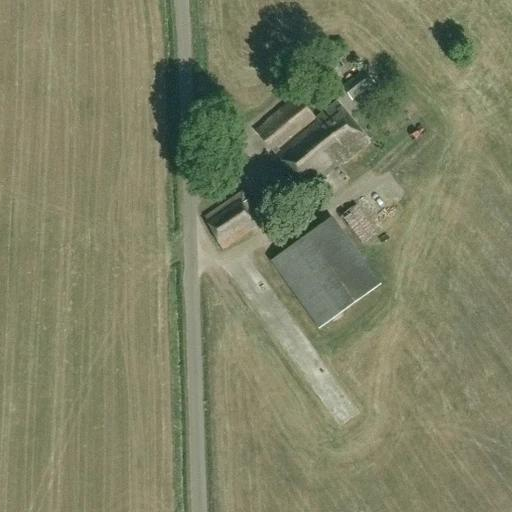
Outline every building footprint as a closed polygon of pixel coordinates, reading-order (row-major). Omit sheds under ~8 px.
[(352,101),(375,82),(363,69),(342,86),(352,101)] [(316,117),(299,95),(256,129),(305,191),(342,162),(343,162),(369,142),(337,101),(316,117)] [(223,248),(262,222),(241,191),(202,217),(223,248)] [(361,242),(376,230),(356,204),(340,216),(361,242)] [(317,328),(379,284),(331,216),(270,261),(317,328)]
